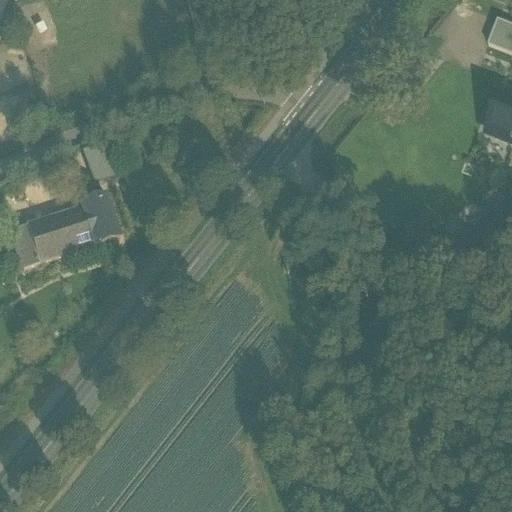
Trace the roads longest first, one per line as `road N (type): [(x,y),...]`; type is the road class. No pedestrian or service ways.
road 1 (primary): [(0,508),(309,121)]
road 2 (residential): [(0,170),(90,128),(219,92),(265,95),(309,121)]
road 3 (primary): [(309,121),(408,0)]
